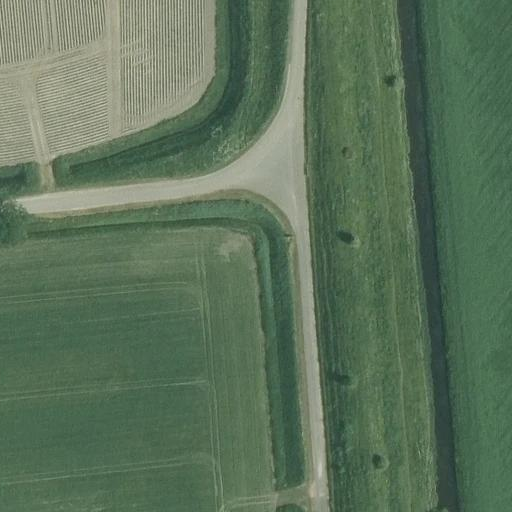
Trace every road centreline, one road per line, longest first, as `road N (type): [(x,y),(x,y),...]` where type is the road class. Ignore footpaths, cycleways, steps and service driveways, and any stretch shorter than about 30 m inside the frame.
road 1 (unclassified): [(318,511),(298,167)]
road 2 (unclassified): [(0,207),(298,167)]
road 3 (unclassified): [(298,167),(302,0)]
